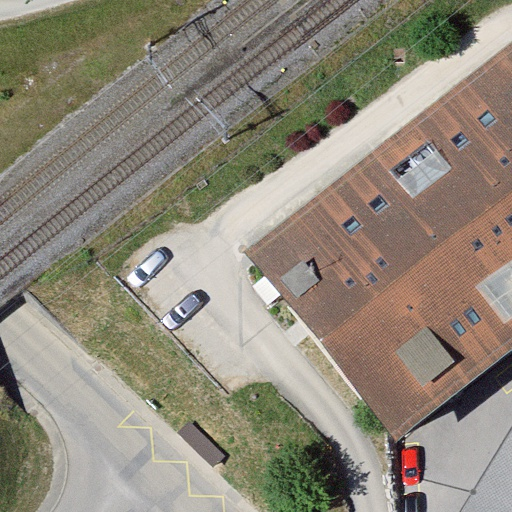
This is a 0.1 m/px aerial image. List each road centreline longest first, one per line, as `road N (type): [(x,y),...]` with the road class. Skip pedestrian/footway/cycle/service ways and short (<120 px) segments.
road 1 (unknown): [(355,511),(328,432),(225,318),(205,259),(213,243),(479,35)]
road 2 (tertiary): [(0,332),(171,497)]
road 3 (unknown): [(460,511),(462,453),(508,388)]
